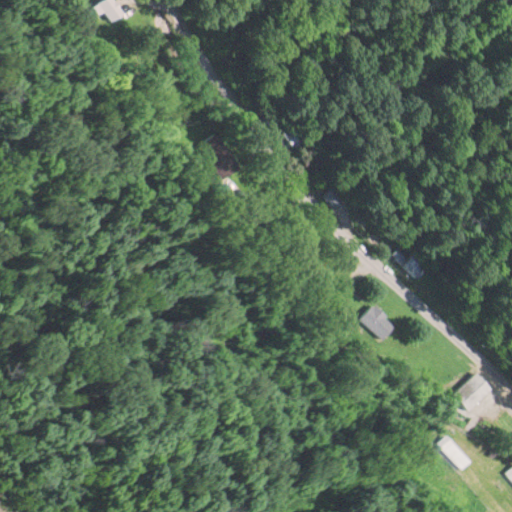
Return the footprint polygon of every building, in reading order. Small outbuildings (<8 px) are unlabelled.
[(113,0),(96,0),(92,5),(107,22),(120,10),(113,1),(113,0)] [(422,268),(411,254),(399,264),(411,278),(422,268)] [(393,324),(370,303),(356,318),(379,339),(393,324)] [(463,411),(488,387),(472,370),(447,394),(463,411)] [(468,459),(444,435),(437,442),(461,467),(468,459)]
